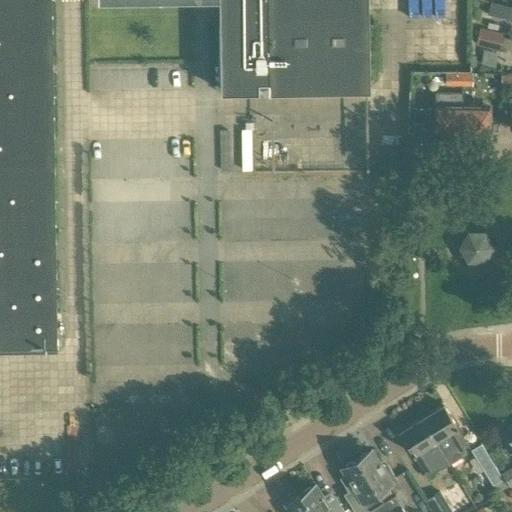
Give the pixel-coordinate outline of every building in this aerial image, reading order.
[(0,0),(0,340),(49,340),(53,340),(48,0),(0,0)] [(221,0),(222,21),(218,21),(219,90),(257,90),(257,80),(266,80),(266,89),(367,89),(366,0),(221,0)] [(511,7),(490,2),(487,14),(509,19),(511,7)] [(411,28),(411,57),(449,58),(450,29),(411,28)] [(499,50),(500,47),(503,34),(479,28),(475,45),(499,50)] [(460,74),(451,74),(451,85),(459,85),(460,74)] [(460,74),(459,85),(468,86),(468,74),(460,74)] [(511,89),(511,74),(503,75),(502,89),(511,89)] [(461,135),(461,107),(461,92),(435,92),(435,106),(434,128),(443,128),(443,133),(448,133),(449,135),(461,135)] [(461,107),(461,135),(473,136),(474,133),(479,133),(479,128),(488,128),(488,107),(461,107)] [(429,128),(429,109),(414,109),(414,128),(429,128)] [(493,247),(483,229),(465,229),(454,246),(464,263),(483,264),(493,247)] [(442,403),(420,418),(434,440),(434,441),(449,466),(468,454),(464,449),(469,446),(442,403)] [(434,440),(420,418),(397,432),(422,473),(434,466),(423,447),(434,441),(434,440)] [(507,486),(503,479),(481,443),(470,450),(492,487),(494,486),(498,492),(505,487),(507,486)] [(354,458),(386,511),(403,511),(393,496),(395,495),(388,484),(390,483),(391,484),(394,482),(393,481),(397,479),(384,458),(377,462),(369,449),(354,458)] [(386,511),(354,458),(339,468),(345,477),(340,480),(347,492),(343,495),(354,511),(364,511),(370,508),(372,511),(386,511)] [(507,486),(511,483),(511,466),(500,473),(504,478),(503,479),(507,486)] [(313,484),(298,493),(309,511),(343,511),(335,498),(325,504),(313,484)] [(453,511),(439,490),(437,491),(425,499),(424,500),(431,511),(453,511)] [(309,511),(298,493),(282,503),(287,511),(309,511)]
